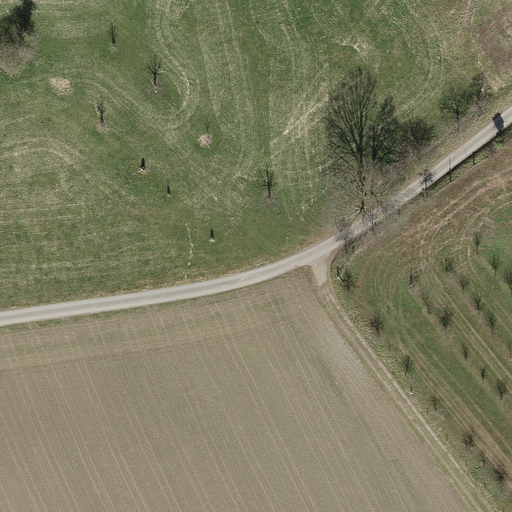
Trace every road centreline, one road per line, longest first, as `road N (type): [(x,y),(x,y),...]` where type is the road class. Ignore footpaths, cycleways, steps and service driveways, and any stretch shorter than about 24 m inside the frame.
road 1 (track): [(511,113),(403,199),(268,272),(201,290),(0,317)]
road 2 (track): [(332,244),(324,278),(333,306),(486,511)]
